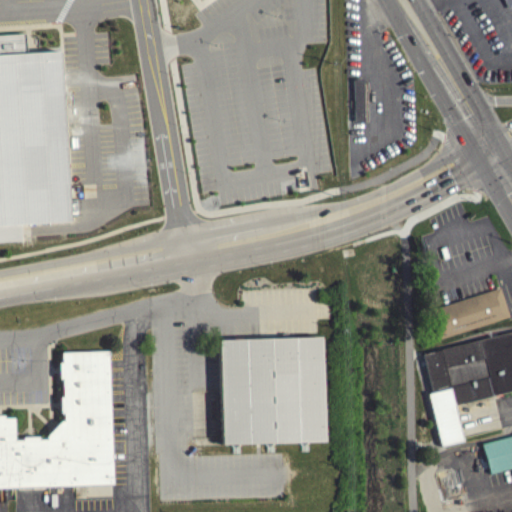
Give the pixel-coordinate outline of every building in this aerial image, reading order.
[(0,241),(20,240),(20,236),(29,235),(30,223),(70,220),(59,48),(26,51),(25,33),(0,34),(0,241)] [(347,79),(348,122),(364,121),(363,79),(347,79)] [(499,285),(509,316),(439,337),(431,307),(499,285)] [(511,330),(421,353),(430,390),(426,391),(439,444),(462,438),(454,404),(511,389),(511,330)] [(216,338),(320,336),(322,440),(220,443),(218,389),(216,346),(216,338)] [(108,349),(113,482),(0,486),(0,416),(13,416),(14,438),(21,438),(45,437),(62,419),(60,350),(108,349)] [(511,434),(481,442),(489,472),(511,466),(511,434)]
